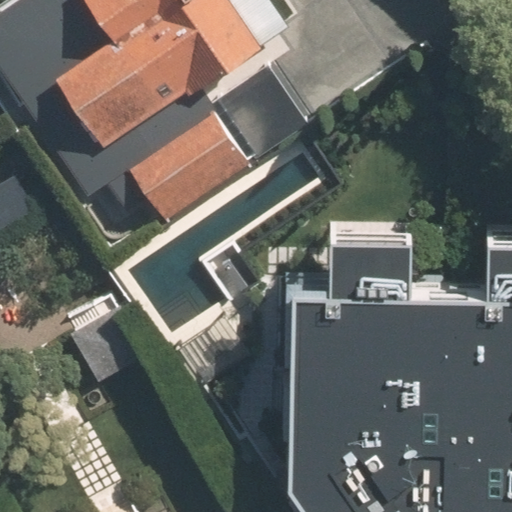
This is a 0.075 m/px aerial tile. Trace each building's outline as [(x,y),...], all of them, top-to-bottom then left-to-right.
[(60,60),(108,139),(276,36),(254,0),(100,0),(116,26),(60,60)] [(270,63),(126,148),(169,221),(313,136),(270,63)] [(15,170),(0,178),(0,228),(37,206),(15,170)] [(511,511),(511,224),(492,224),(489,281),(414,278),(417,224),(332,220),(330,274),(297,273),(288,470),(322,511),(359,494),(362,505),(390,500),(389,511),(511,511)] [(125,295),(69,328),(97,376),(153,343),(125,295)]
